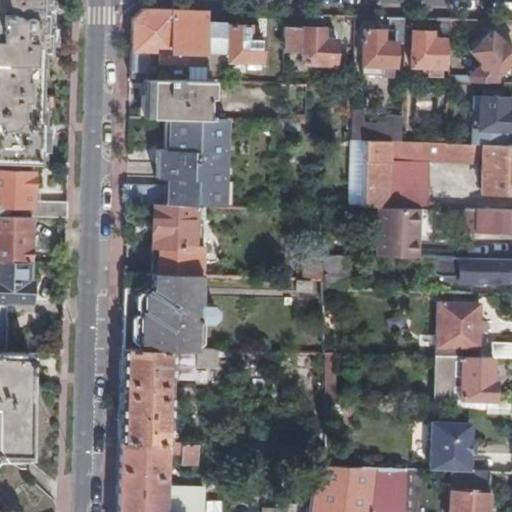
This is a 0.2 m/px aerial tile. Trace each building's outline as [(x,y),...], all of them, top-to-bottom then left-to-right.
[(0,0),(0,161),(21,162),(35,162),(35,149),(41,149),(42,127),(38,127),(39,107),(35,107),(37,53),(45,53),(45,31),(42,31),(42,10),(39,10),(38,0),(0,0)] [(207,24),(208,11),(173,10),(143,9),(133,19),(132,48),(132,69),(148,69),(149,51),(206,52),(206,50),(207,24)] [(395,43),(405,43),(407,18),(390,17),(389,30),(364,30),(361,74),(395,75),(395,43)] [(451,41),(451,19),(437,19),(437,40),(431,40),(431,32),(412,32),(410,65),(443,66),(444,40),(451,41)] [(250,25),(207,24),(206,50),(229,51),(229,60),(261,60),(262,38),(250,37),(250,25)] [(323,27),(285,26),(284,51),(303,52),(302,62),(335,62),(336,31),(335,30),(323,29),(323,27)] [(470,82),(497,82),(497,74),(511,59),(511,50),(504,41),(501,43),(491,32),(471,51),(483,64),(470,76),(470,82)] [(206,72),(206,66),(193,66),(193,64),(160,63),(159,78),(206,80),(206,72)] [(214,97),(214,80),(206,80),(159,78),(152,78),(151,117),(173,118),(212,119),(212,113),(209,113),(209,97),(214,97)] [(328,83),(315,83),(312,123),(326,123),(328,83)] [(473,145),(511,145),(511,109),(507,109),(508,97),(504,97),(503,89),(485,88),(485,95),(474,95),(473,145)] [(359,141),(365,142),(400,143),(401,117),(386,117),(385,124),(363,124),(363,112),(352,111),(350,141),(359,141)] [(128,184),(127,204),(153,204),(202,206),(218,206),(220,180),(224,180),(227,119),(212,119),(173,118),(172,142),(169,143),(169,150),(157,150),(156,177),(168,178),(168,185),(128,184)] [(380,207),(420,208),(428,208),(430,161),(422,161),(422,163),(365,160),(365,142),(359,141),(359,206),(380,207)] [(481,191),(511,191),(511,145),(473,145),(446,144),(400,143),(365,142),(365,160),(422,163),(422,161),(430,161),(482,163),(481,191)] [(65,218),(66,203),(30,202),(31,173),(21,172),(21,162),(0,161),(0,216),(30,217),(65,218)] [(153,247),(153,274),(201,276),(202,206),(153,204),(152,247),(153,247)] [(379,256),(419,257),(420,208),(380,207),(379,256)] [(467,231),(511,233),(511,210),(464,209),(465,228),(467,231)] [(0,262),(27,263),(30,217),(0,216),(0,262)] [(322,290),(341,290),(340,255),(322,255),(322,259),(322,279),(322,290)] [(460,281),(511,282),(511,259),(460,258),(460,281)] [(302,279),(322,279),(322,259),(303,259),(302,279)] [(26,283),(27,263),(0,262),(0,354),(3,354),(4,312),(5,312),(6,304),(28,304),(29,283),(26,283)] [(123,308),(122,349),(172,351),(196,351),(205,344),(205,325),(211,324),(216,319),(216,311),(211,306),(201,306),(201,276),(153,274),(124,273),(123,308)] [(311,282),(295,282),(295,291),(310,292),(311,282)] [(444,357),(478,358),(479,303),(437,302),(436,348),(444,348),(444,357)] [(491,358),(511,358),(511,343),(491,343),(491,358)] [(120,393),(118,441),(168,443),(172,351),(122,349),(120,393)] [(217,352),(196,351),(196,366),(217,366),(217,352)] [(0,460),(20,460),(23,355),(3,354),(0,354),(0,460)] [(323,354),(324,405),(334,405),(333,370),(330,370),(329,354),(323,354)] [(487,414),(511,414),(511,400),(495,400),(496,382),(491,382),(491,358),(478,358),(444,357),(435,357),(435,377),(440,377),(439,393),(454,394),(455,400),(469,400),(488,400),(487,410),(487,414)] [(469,409),(487,410),(488,400),(469,400),(469,409)] [(324,405),(324,414),(355,414),(355,406),(334,405),(324,405)] [(432,423),(429,470),(453,471),(469,472),(471,425),(432,423)] [(285,425),(284,446),(308,446),(309,426),(285,425)] [(117,474),(115,511),(164,511),(166,455),(175,455),(175,463),(205,463),(206,444),(168,443),(118,441),(117,474)] [(404,511),(405,469),(316,466),(310,511),(404,511)] [(405,469),(404,511),(417,511),(419,469),(405,469)] [(488,507),(490,472),(469,472),(453,471),(449,511),(483,511),(484,507),(488,507)] [(191,511),(192,499),(176,498),(174,511),(191,511)]
